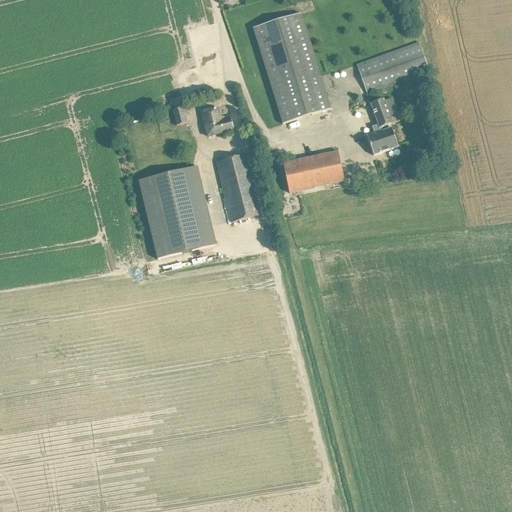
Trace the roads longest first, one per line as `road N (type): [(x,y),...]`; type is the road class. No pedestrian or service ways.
road 1 (unknown): [(244,138),(266,214),(258,230),(223,231),(207,171),(212,154)]
road 2 (unknown): [(225,54),(280,134),(376,113)]
